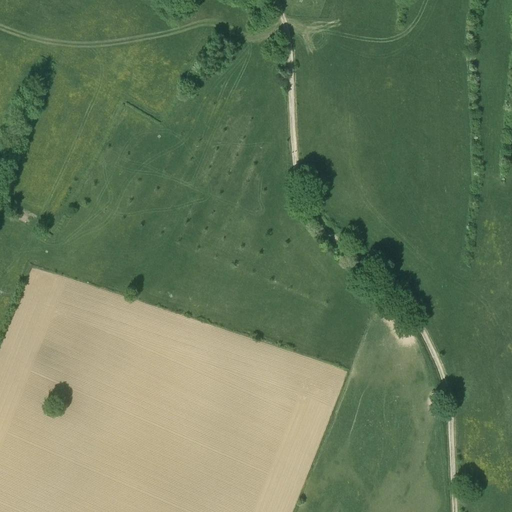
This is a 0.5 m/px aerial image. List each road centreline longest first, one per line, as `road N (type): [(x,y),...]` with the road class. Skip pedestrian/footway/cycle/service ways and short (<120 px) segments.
road 1 (track): [(454,511),(446,386),(415,323),(323,233),(300,199),(292,140)]
road 2 (unclassified): [(292,140),(288,56),(274,0)]
